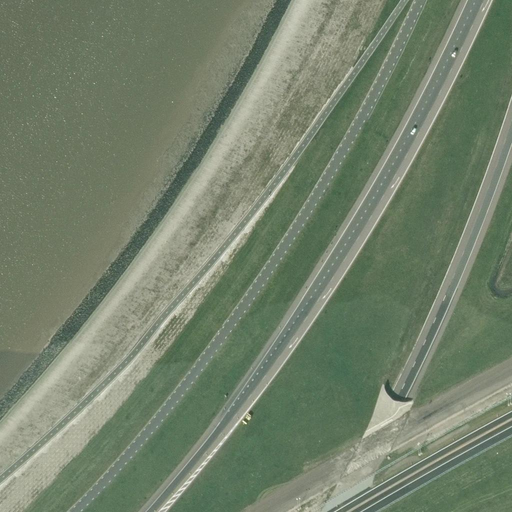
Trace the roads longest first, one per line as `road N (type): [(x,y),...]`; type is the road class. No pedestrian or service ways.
road 1 (unclassified): [(80,511),(255,295),(357,126),(419,0)]
road 2 (motorway): [(483,0),(405,156),(317,301),(234,416),(150,511)]
road 3 (motorway): [(336,511),(445,293),(511,115)]
road 4 (motorway): [(511,372),(271,511)]
road 5 (motorway): [(348,511),(511,421)]
